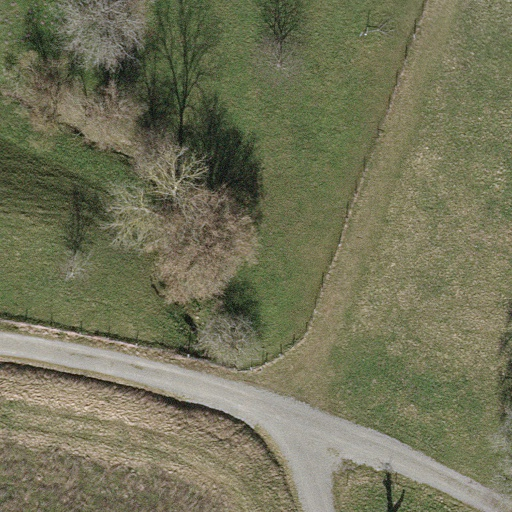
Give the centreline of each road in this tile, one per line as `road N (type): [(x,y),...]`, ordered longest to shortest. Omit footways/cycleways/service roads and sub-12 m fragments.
road 1 (track): [(292,414),(444,0)]
road 2 (track): [(0,343),(173,378),(292,414)]
road 3 (track): [(292,414),(511,510)]
